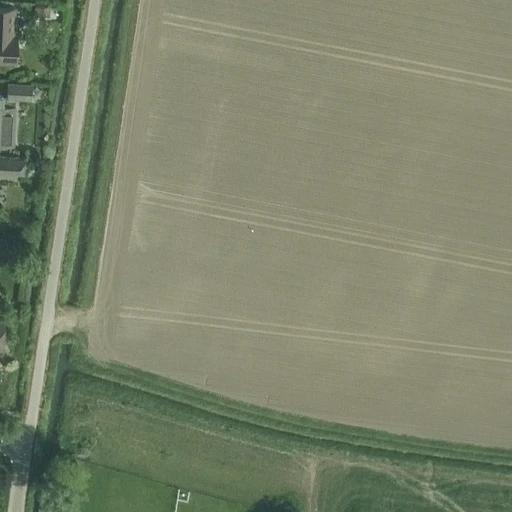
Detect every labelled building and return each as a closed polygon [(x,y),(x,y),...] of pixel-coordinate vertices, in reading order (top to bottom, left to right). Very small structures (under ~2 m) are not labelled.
[(35,7),(34,17),(50,17),(50,8),(35,7)] [(13,35),(15,9),(0,8),(0,61),(15,63),(16,35),(13,35)] [(7,96),(7,100),(12,100),(31,101),(32,84),(8,83),(7,96)] [(0,96),(0,143),(10,144),(12,105),(3,105),(3,100),(3,96),(1,96),(0,96)] [(0,170),(23,172),(24,160),(0,158),(0,170)]
